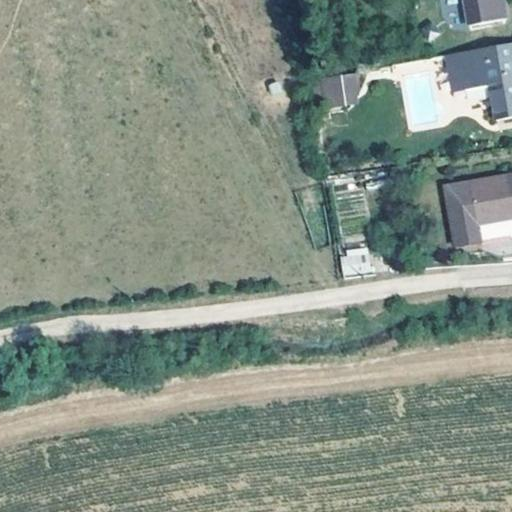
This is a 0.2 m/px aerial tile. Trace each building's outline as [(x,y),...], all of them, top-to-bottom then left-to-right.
[(437,0),(439,6),(462,2),(469,37),(506,30),(499,0),(437,0)] [(464,80),(468,103),(492,99),(497,131),(511,128),(511,54),(449,66),(452,82),(464,80)] [(358,74),(322,76),(324,107),(360,105),(358,74)] [(456,105),(468,103),(464,80),(452,82),(456,105)] [(511,186),(503,188),(504,195),(511,193),(511,186)] [(477,234),(511,228),(511,193),(504,195),(503,188),(448,197),(458,253),(480,249),(477,234)] [(511,228),(477,234),(480,249),(507,245),(511,248),(511,228)] [(372,261),(345,266),(348,283),(375,278),(372,261)]
